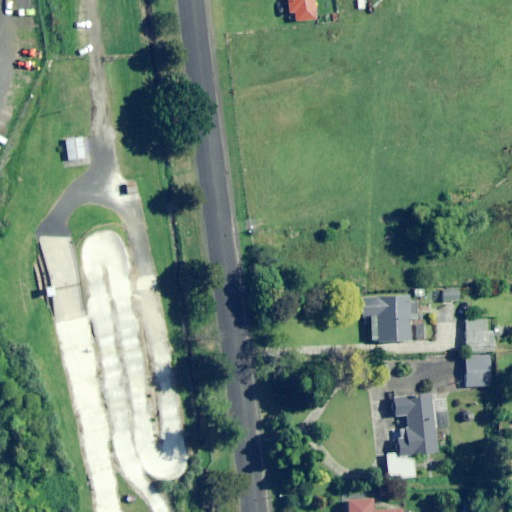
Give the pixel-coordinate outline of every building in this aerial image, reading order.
[(311,0),(284,0),(286,13),(292,12),(293,22),(313,19),(311,0)] [(83,153),(87,153),(86,139),(81,139),(81,135),(63,137),(66,161),(83,159),(83,153)] [(457,301),(456,289),(439,290),(440,302),(457,301)] [(376,340),(376,342),(407,341),(406,319),(415,319),(415,295),(358,297),(358,316),(368,316),(369,340),(376,340)] [(485,331),(484,320),(463,321),(463,351),(493,351),(492,331),(485,331)] [(422,324),(413,324),(413,338),(422,338),(422,324)] [(488,356),(462,357),(463,387),(489,386),(488,356)] [(434,453),(428,394),(390,398),(392,417),(403,416),(405,439),(394,440),(395,453),(383,454),(386,480),(413,477),(410,456),(434,453)] [(411,511),(412,511),(399,511),(399,509),(370,511),(369,499),(343,501),(343,511),(411,511)] [(472,511),(472,501),(461,501),(461,511),(472,511)]
